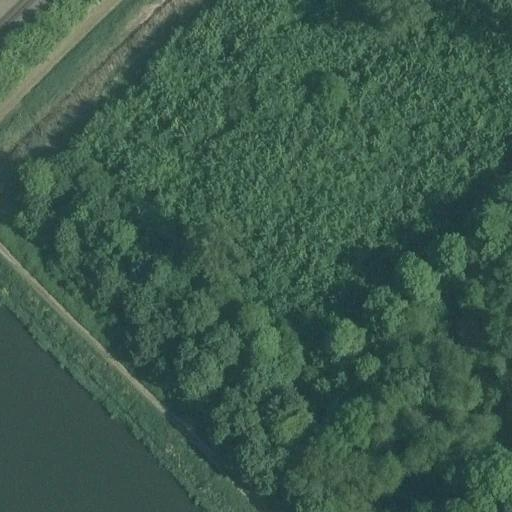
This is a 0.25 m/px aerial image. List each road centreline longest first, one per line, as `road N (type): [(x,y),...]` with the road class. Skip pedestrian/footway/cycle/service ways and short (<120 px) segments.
road 1 (track): [(0,252),(261,511)]
road 2 (track): [(114,0),(0,113)]
